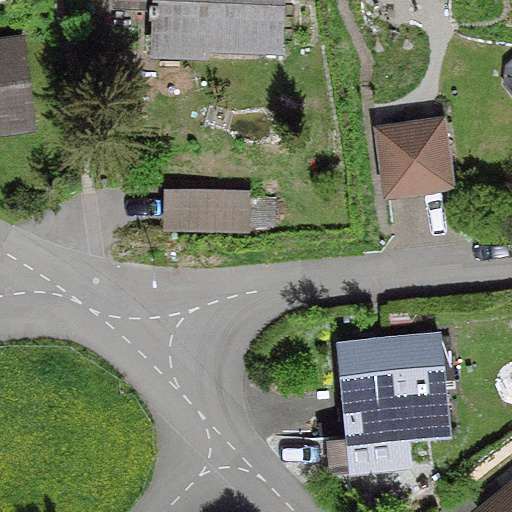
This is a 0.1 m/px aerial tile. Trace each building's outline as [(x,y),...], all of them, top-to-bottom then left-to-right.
[(142,18),(152,17),(152,42),(164,43),(176,43),(275,47),(276,0),(152,0),(153,4),(143,3),(142,18)] [(0,123),(26,121),(16,42),(0,43),(0,123)] [(376,131),(385,191),(445,181),(436,122),(376,131)] [(242,188),(179,185),(178,222),(240,225),(242,188)] [(445,427),(436,337),(335,347),(340,385),(344,432),(344,437),(445,427)] [(511,511),(511,488),(483,511),(511,511)]
